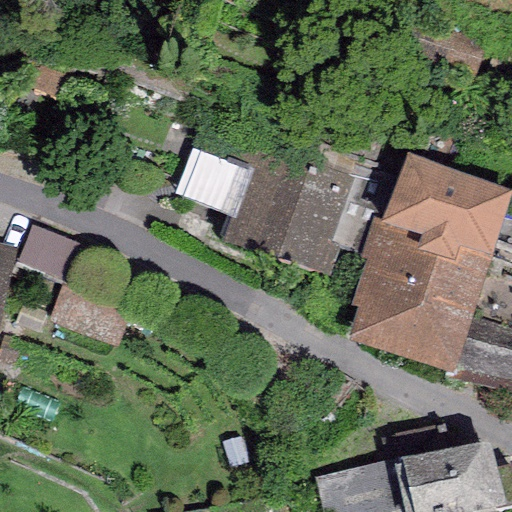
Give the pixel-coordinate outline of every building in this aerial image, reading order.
[(356,260),(372,265),(400,179),(356,165),(353,176),(232,137),(223,165),(251,174),(236,218),(226,250),(329,283),(338,254),(356,260)] [(511,204),(511,201),(405,166),(400,179),(372,265),(345,349),(453,384),(474,322),(489,275),(511,204)] [(81,249),(33,228),(16,267),(64,287),(81,249)] [(511,332),(474,322),(453,384),(511,400),(511,332)] [(380,442),(385,465),(315,480),(321,511),(507,511),(511,511),(511,485),(509,472),(495,475),(489,450),(443,460),(436,430),(380,442)]
